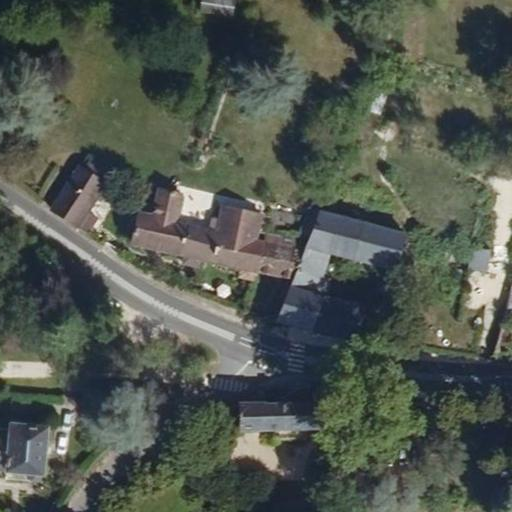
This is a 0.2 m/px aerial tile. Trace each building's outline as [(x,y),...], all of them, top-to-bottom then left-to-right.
[(202,0),(201,9),(235,12),(236,0),(202,0)] [(100,118),(105,108),(92,101),(87,111),(100,118)] [(86,172),(108,123),(100,118),(87,111),(82,108),(56,154),(86,172)] [(183,193),(193,162),(181,158),(192,136),(169,127),(160,148),(155,146),(152,152),(143,149),(135,180),(183,193)] [(263,181),(269,154),(229,144),(220,170),(193,162),(183,193),(255,213),(263,181)] [(422,183),(338,149),(317,195),(307,193),(297,225),(284,266),(343,289),(367,292),(371,252),(332,244),(349,199),(408,220),(422,183)] [(297,225),(307,193),(263,181),(255,213),(297,225)] [(511,217),(511,215),(511,188),(504,185),(499,199),(495,211),(511,217)] [(495,211),(499,199),(483,193),(475,215),(492,220),(495,211)] [(430,385),(431,372),(412,371),(411,385),(430,385)] [(335,433),(336,404),(242,402),(242,431),(335,433)] [(0,468),(49,473),(53,423),(13,420),(12,432),(0,431),(0,468)]
